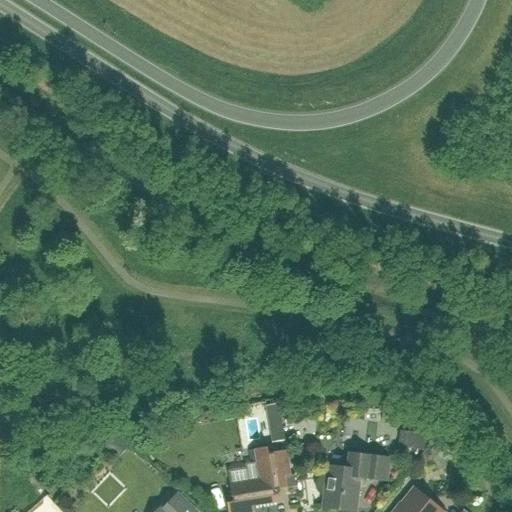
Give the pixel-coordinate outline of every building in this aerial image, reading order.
[(360,425),(362,438),(381,436),(382,445),(398,444),(396,427),(380,429),(379,423),(360,425)] [(268,454),(267,449),(248,452),(250,465),(256,464),(259,480),(229,485),(232,503),(226,504),(227,511),(252,511),(252,507),(276,503),(274,491),(285,489),(283,477),(289,476),(285,452),(268,454)] [(375,457),(349,454),(348,469),(328,466),(326,478),(323,477),(323,478),(320,478),(317,480),(315,483),(314,486),(314,489),(315,492),(318,494),(321,495),(321,496),(324,496),(323,510),(343,511),(354,511),(358,479),(372,481),(375,457)] [(123,488),(107,490),(109,504),(125,502),(123,488)] [(441,511),(413,489),(400,506),(401,507),(397,511),(441,511)] [(193,511),(177,496),(161,511),(193,511)]
